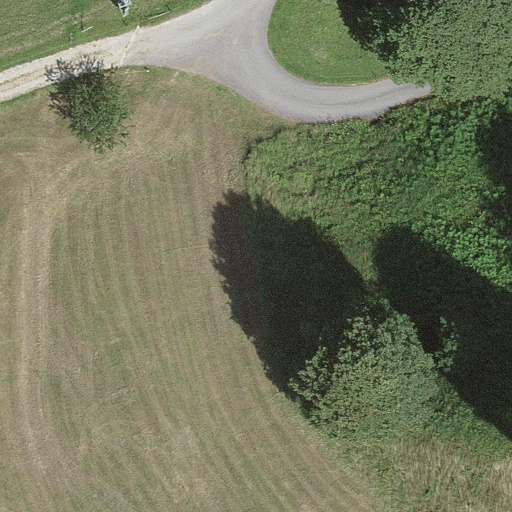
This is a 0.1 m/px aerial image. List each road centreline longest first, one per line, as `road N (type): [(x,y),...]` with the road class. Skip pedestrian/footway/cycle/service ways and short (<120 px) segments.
road 1 (track): [(511,53),(363,101),(294,100),(247,63),(241,31),(255,0)]
road 2 (track): [(0,88),(47,70),(241,31)]
